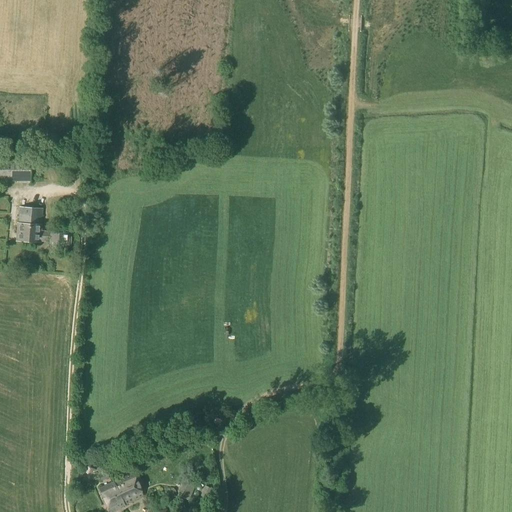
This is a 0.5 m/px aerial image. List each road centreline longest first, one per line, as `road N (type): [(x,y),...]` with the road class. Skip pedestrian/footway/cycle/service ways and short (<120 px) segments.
road 1 (track): [(355,0),(338,359),(326,379),(267,398),(236,419),(220,454),(222,511)]
road 2 (track): [(68,511),(83,210),(75,194)]
